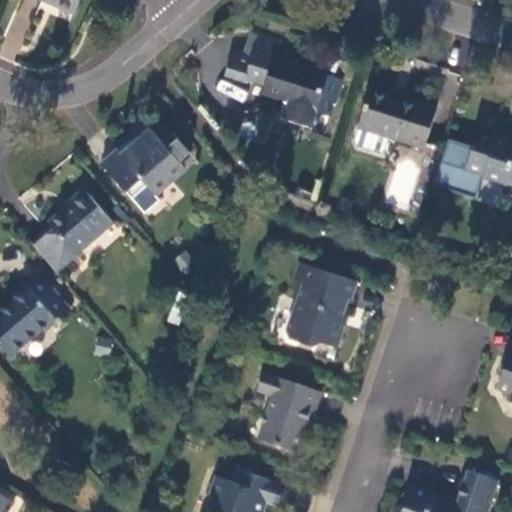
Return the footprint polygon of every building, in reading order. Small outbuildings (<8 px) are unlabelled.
[(80,0),(42,0),(74,14),(80,0)] [(252,32),(244,53),(253,56),(261,35),(252,32)] [(290,102),(286,113),(312,121),(314,115),(329,119),(342,78),(281,59),(287,44),(261,35),(253,56),(244,53),(240,51),(231,56),(225,74),(244,81),(245,79),(267,87),(265,93),(290,102)] [(419,103),(419,101),(403,95),(402,98),(372,87),(359,125),(360,125),(356,138),(358,143),(380,151),(385,148),(389,135),(425,147),(438,109),(419,103)] [(312,121),(286,113),(284,120),(310,128),(312,121)] [(511,193),(511,139),(496,134),(500,121),(483,115),(473,146),(449,138),(435,182),(476,195),(482,176),(505,183),(502,191),(511,193)] [(125,155),(154,130),(148,124),(118,148),(125,155)] [(164,141),(154,130),(125,155),(118,148),(101,161),(128,194),(143,181),(157,197),(180,179),(174,173),(184,165),(179,160),(192,150),(177,131),(164,141)] [(114,223),(85,189),(69,202),(71,204),(50,223),(51,224),(54,228),(37,242),(60,269),(114,223)] [(54,228),(51,224),(31,241),(34,245),(37,242),(54,228)] [(37,242),(34,245),(57,271),(60,269),(37,242)] [(198,263),(188,251),(176,263),(186,274),(198,263)] [(308,286),(314,271),(306,268),(301,283),(308,286)] [(355,284),(314,271),(308,286),(301,283),(286,333),(290,342),(313,349),(320,346),(336,351),(344,327),(339,325),(345,301),(349,302),(355,284)] [(42,275),(28,286),(30,288),(16,300),(0,313),(0,342),(11,355),(43,329),(46,333),(72,310),(42,275)] [(30,288),(28,286),(25,282),(10,294),(16,300),(30,288)] [(511,350),(509,350),(497,387),(510,391),(507,402),(511,404),(511,350)] [(298,453),(301,446),(309,422),(313,410),(317,411),(323,395),(261,375),(256,390),(257,394),(271,398),(257,440),(298,453)] [(309,422),(301,446),(305,448),(313,423),(309,422)] [(236,487),(241,473),(234,470),(229,484),(236,487)] [(284,486),(241,473),(236,487),(229,484),(214,479),(208,497),(213,504),(210,511),(265,511),(268,505),(277,508),(284,486)] [(484,511),(494,483),(464,473),(453,503),(408,489),(400,511),(484,511)] [(8,511),(14,502),(0,493),(0,511),(8,511)]
